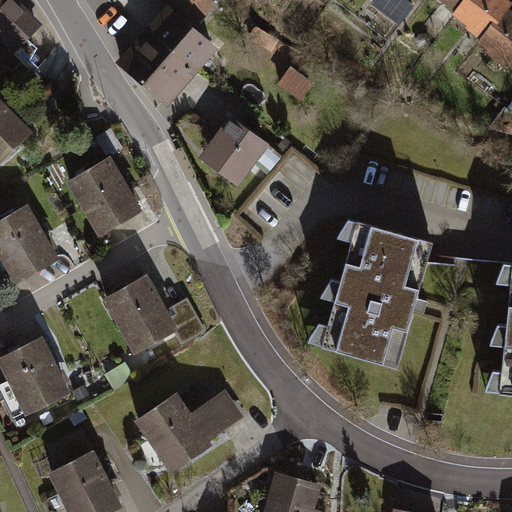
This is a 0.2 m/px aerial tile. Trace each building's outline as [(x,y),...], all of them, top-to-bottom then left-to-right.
[(42,29),(13,0),(9,0),(0,9),(0,42),(14,57),(42,29)] [(160,0),(165,4),(168,1),(196,26),(216,2),(214,0),(160,0)] [(380,0),(374,8),(397,26),(409,11),(394,0),(380,0)] [(456,0),(451,8),(447,13),(476,36),(498,7),(502,0),(456,0)] [(196,26),(168,1),(165,4),(116,61),(167,105),(201,67),(206,71),(221,53),(216,49),(219,46),(196,26)] [(511,53),(511,16),(498,7),(476,36),(471,42),(503,66),(511,53)] [(292,69),(278,89),(297,103),(308,84),(292,69)] [(0,167),(30,138),(0,108),(0,167)] [(264,151),(225,122),(198,158),(237,187),(264,151)] [(109,162),(71,186),(104,237),(141,213),(109,162)] [(26,212),(0,227),(0,251),(20,285),(57,264),(26,212)] [(422,241),(351,221),(316,347),(387,367),(422,241)] [(511,262),(505,262),(494,391),(511,392),(511,262)] [(147,282),(107,305),(135,354),(175,330),(147,282)] [(42,341),(0,362),(26,412),(67,392),(42,341)] [(176,399),(140,422),(171,472),(249,423),(227,387),(185,413),(176,399)] [(93,452),(54,474),(75,511),(113,511),(123,506),(93,452)] [(313,511),(318,488),(273,479),(265,511),(313,511)]
